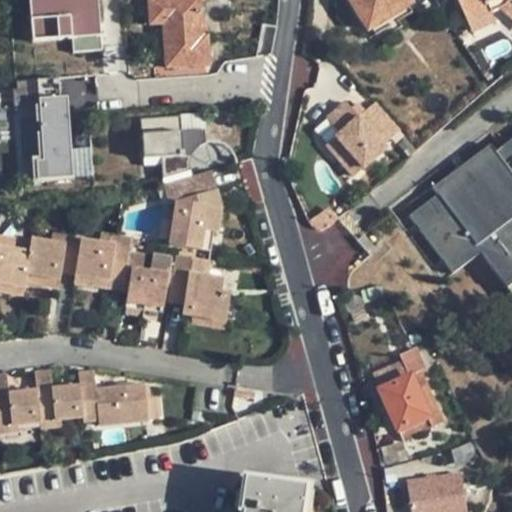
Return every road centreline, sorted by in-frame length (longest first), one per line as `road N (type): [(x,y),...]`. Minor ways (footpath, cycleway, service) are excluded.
road 1 (residential): [(304,0),(281,162),(284,218),(329,379)]
road 2 (residential): [(329,379),(74,354),(0,358)]
road 3 (unknown): [(299,269),(511,113)]
road 4 (unknown): [(211,449),(0,507)]
road 5 (residential): [(329,379),(358,511)]
road 6 (unknown): [(211,449),(338,420)]
